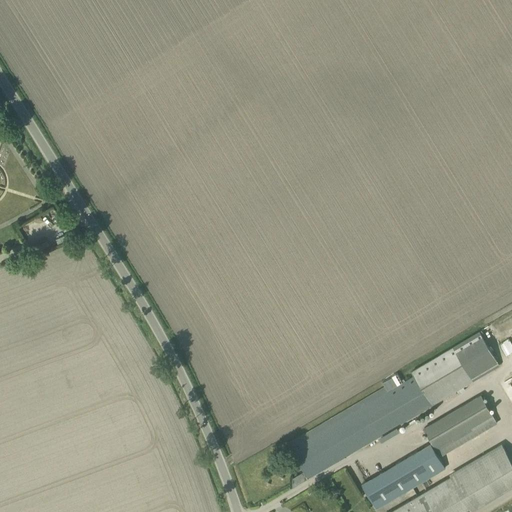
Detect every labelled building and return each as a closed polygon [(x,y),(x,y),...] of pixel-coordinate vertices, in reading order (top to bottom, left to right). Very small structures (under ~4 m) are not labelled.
[(413,376),(290,448),(308,478),(432,406),(431,405),(473,381),(500,365),(480,331),(453,346),(411,372),(413,376)] [(511,341),(509,338),(500,345),(508,355),(511,351),(511,341)] [(497,423),(480,394),(423,428),(435,449),(440,457),(497,423)] [(445,467),(431,443),(362,483),(376,508),(445,467)] [(450,475),(387,511),(460,511),(469,507),(471,511),(511,486),(511,460),(502,443),(449,474),(450,475)]
